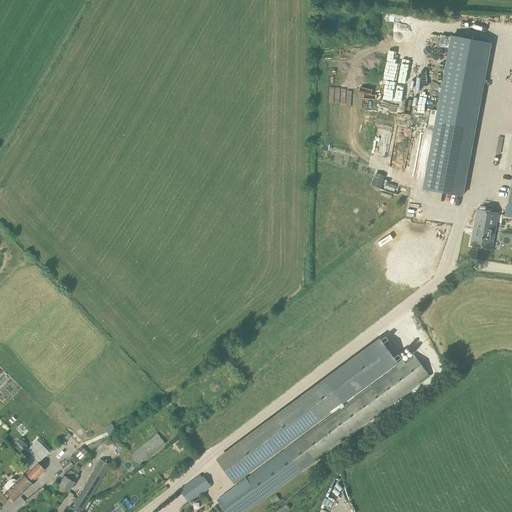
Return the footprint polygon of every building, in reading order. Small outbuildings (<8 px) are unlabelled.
[(463,196),(491,44),(452,37),(424,189),(463,196)] [(400,105),(416,110),(420,97),(404,92),(400,105)] [(379,119),(394,121),(396,105),(381,103),(379,119)] [(416,125),(416,120),(410,120),(411,116),(395,115),(394,123),(416,125)] [(320,167),(317,179),(325,181),(328,169),(320,167)] [(383,180),(374,177),(371,186),(380,189),(383,180)] [(477,210),(470,245),(492,249),(499,214),(477,210)] [(397,368),(298,441),(314,462),(430,377),(426,372),(414,356),(405,363),(399,354),(394,358),(384,344),(388,340),(386,337),(381,340),(316,388),(333,411),(395,365),(397,368)] [(316,388),(218,460),(237,486),(218,500),(226,511),(245,511),(314,462),(298,441),(246,480),(244,476),(333,411),(316,388)] [(131,455),(139,464),(166,444),(158,434),(131,455)] [(7,493),(7,494),(8,495),(10,497),(11,497),(14,501),(32,483),(45,470),(38,462),(44,457),(38,451),(25,464),(31,470),(18,482),(15,479),(11,479),(5,485),(5,489),(8,492),(7,493)] [(101,459),(88,481),(98,486),(110,465),(101,459)] [(317,471),(321,476),(333,466),(329,461),(317,471)] [(65,476),(59,486),(61,487),(67,491),(69,492),(75,482),(73,481),(67,477),(65,476)] [(200,476),(180,490),(189,503),(209,489),(200,476)] [(80,495),(89,501),(98,486),(88,481),(80,495)] [(72,508),(70,506),(66,511),(74,511),(76,510),(79,511),(82,511),(89,501),(80,495),(72,508)]
